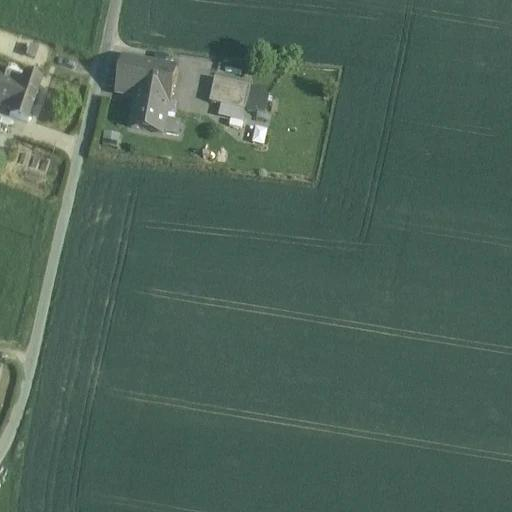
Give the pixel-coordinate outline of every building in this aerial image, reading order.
[(177,70),(122,60),(116,94),(137,97),(167,103),(170,103),(177,70)] [(22,76),(21,80),(5,75),(3,81),(0,79),(0,107),(10,111),(9,117),(26,122),(40,82),(22,76)] [(249,88),(214,80),(209,103),(221,106),(244,111),(249,88)] [(167,103),(137,97),(131,128),(162,133),(167,103)] [(244,111),(221,106),(218,118),(241,123),(244,111)]
